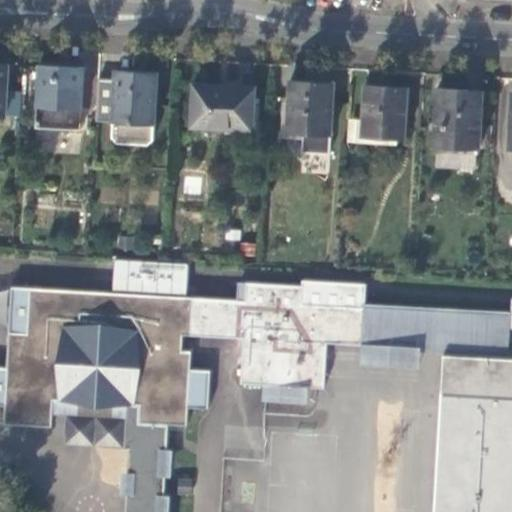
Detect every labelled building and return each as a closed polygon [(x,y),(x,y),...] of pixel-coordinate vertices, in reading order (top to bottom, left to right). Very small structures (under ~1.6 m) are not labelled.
[(0,58),(0,111),(10,112),(12,59),(0,58)] [(67,63),(43,62),(40,125),(85,127),(88,64),(67,63)] [(138,68),(120,67),(119,77),(102,76),(100,118),(117,119),(117,135),(122,140),(153,141),(158,136),(159,121),(161,69),(138,68)] [(317,78),(295,76),(292,129),(336,132),(340,79),(317,78)] [(227,83),(199,81),(196,123),(255,127),(258,85),(227,83)] [(391,82),(370,81),(367,134),(409,136),(412,83),(391,82)] [(463,85),(441,84),(438,142),(485,144),(488,87),(463,85)] [(136,500),(126,511),(164,511),(170,423),(188,424),(189,406),(210,407),(212,369),(191,368),(192,350),(184,350),(185,334),(245,337),(242,382),(270,384),(305,386),(326,387),(329,342),(365,343),(367,308),(368,283),(306,280),(306,285),(248,282),(247,300),(13,284),(8,365),(0,364),(0,402),(6,403),(5,421),(53,425),(54,413),(55,398),(127,402),(124,446),(130,446),(127,492),(136,500)] [(365,343),(445,350),(507,354),(510,315),(367,308),(365,343)] [(435,511),(511,511),(511,354),(507,354),(445,350),(435,511)] [(305,386),(270,384),(269,400),(305,402),(305,386)] [(127,402),(55,398),(54,413),(67,414),(65,442),(124,446),(127,402)]
